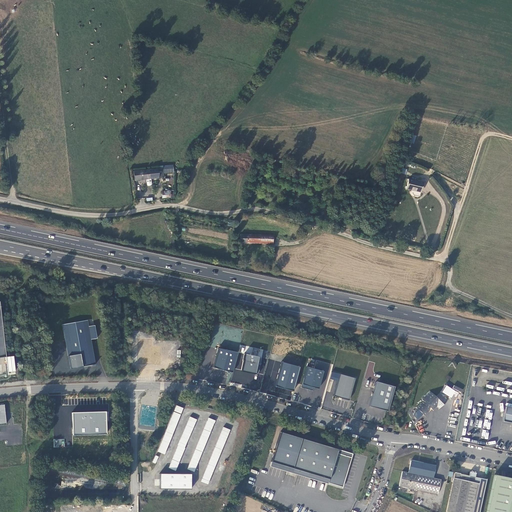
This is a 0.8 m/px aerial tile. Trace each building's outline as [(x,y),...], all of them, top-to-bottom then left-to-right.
[(161,167),(137,170),(139,179),(144,178),(145,184),(146,185),(148,184),(149,183),(148,178),(162,176),(161,167)] [(131,180),(139,179),(137,170),(130,171),(131,180)] [(409,181),(406,191),(411,192),(412,191),(421,194),(423,185),(409,181)] [(161,191),(162,198),(172,197),(171,190),(161,191)] [(256,242),(257,234),(242,234),(242,242),(256,242)] [(268,242),(268,234),(257,234),(256,242),(268,242)] [(86,325),(85,319),(60,324),(68,368),(93,363),(88,338),(94,337),(92,324),(86,325)] [(237,353),(218,349),(213,367),(232,372),(237,353)] [(241,372),(255,375),(258,357),(244,355),(241,372)] [(7,356),(8,373),(15,373),(15,356),(7,356)] [(291,400),(299,366),(282,362),(273,396),(291,400)] [(319,391),(324,371),(307,366),(302,387),(319,391)] [(338,381),(340,374),(332,373),(330,379),(338,381)] [(349,401),(355,379),(340,374),(338,381),(334,396),(349,401)] [(367,406),(386,411),(393,386),(374,381),(367,406)] [(451,398),(455,391),(446,385),(442,392),(451,398)] [(441,407),(448,400),(440,393),(436,396),(431,391),(423,399),(424,400),(417,408),(424,415),(428,411),(427,409),(430,406),(434,410),(439,405),(441,407)] [(167,455),(182,407),(174,405),(159,452),(167,455)] [(511,407),(506,406),(503,420),(511,422),(511,407)] [(73,435),(107,434),(107,412),(72,412),(73,435)] [(170,468),(177,471),(196,419),(188,416),(170,468)] [(188,469),(195,472),(215,420),(208,417),(188,469)] [(221,426),(203,482),(210,485),(229,429),(221,426)] [(352,454),(337,449),(280,433),(271,461),(292,467),(292,468),(328,479),(327,483),(342,487),(352,454)] [(53,439),(53,447),(64,447),(64,439),(53,439)] [(292,468),(292,467),(271,461),(270,466),(327,483),(328,479),(292,468)] [(435,466),(411,461),(408,473),(402,471),(399,486),(436,494),(440,480),(432,478),(435,466)] [(479,511),(486,480),(474,477),(475,473),(474,473),(474,472),(471,471),(470,472),(469,472),(469,476),(454,473),(446,511),(479,511)] [(160,488),(192,489),(192,474),(161,473),(160,488)] [(511,511),(511,479),(494,476),(486,511),(511,511)]
